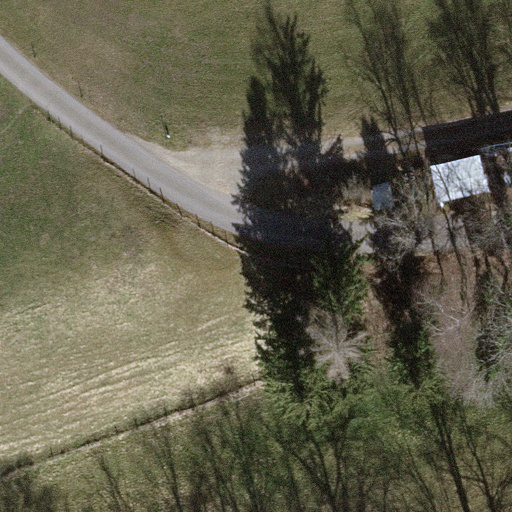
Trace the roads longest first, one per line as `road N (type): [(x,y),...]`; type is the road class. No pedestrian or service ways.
road 1 (tertiary): [(511,226),(366,237),(251,225),(138,165),(0,55)]
road 2 (track): [(138,165),(420,147),(511,126)]
